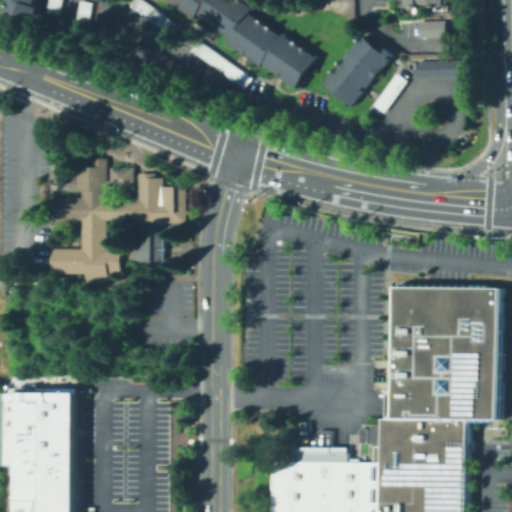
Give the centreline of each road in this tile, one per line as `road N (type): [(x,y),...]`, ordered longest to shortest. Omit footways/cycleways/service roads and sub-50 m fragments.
road 1 (tertiary): [(214,511),(217,241),(236,155)]
road 2 (secondary): [(511,76),(492,154),(423,198)]
road 3 (secondary): [(236,155),(90,94)]
